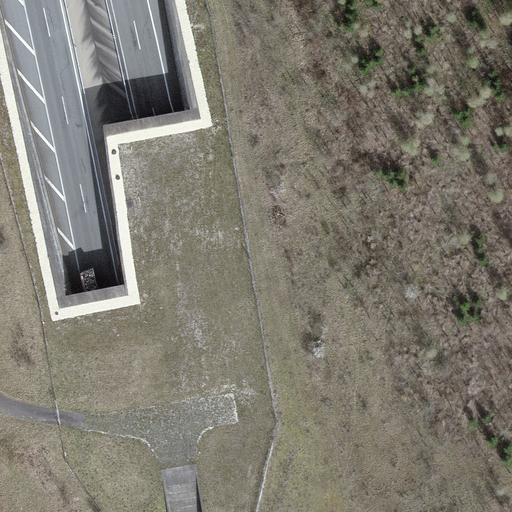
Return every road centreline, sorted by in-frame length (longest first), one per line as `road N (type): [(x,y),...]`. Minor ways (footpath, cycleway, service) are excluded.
road 1 (motorway): [(234,511),(189,262),(129,0)]
road 2 (motorway): [(40,0),(104,300),(137,511)]
